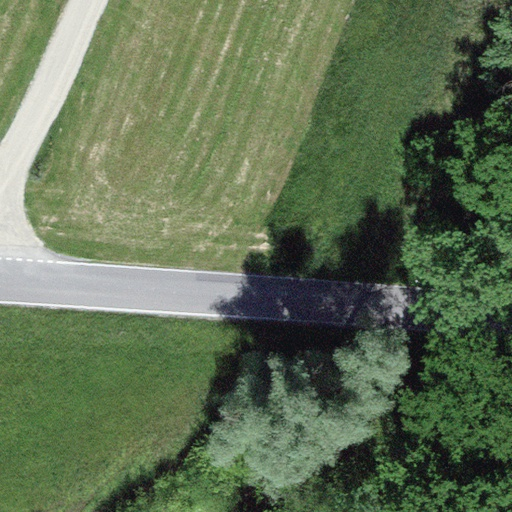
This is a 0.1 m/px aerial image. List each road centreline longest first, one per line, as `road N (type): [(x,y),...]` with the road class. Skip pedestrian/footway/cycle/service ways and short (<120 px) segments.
road 1 (tertiary): [(511,291),(0,249)]
road 2 (track): [(0,210),(72,0)]
